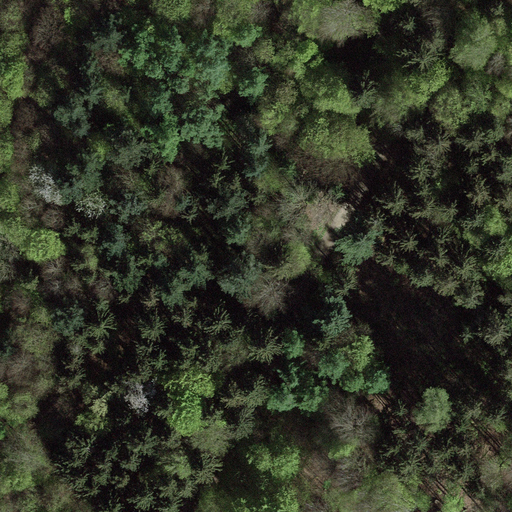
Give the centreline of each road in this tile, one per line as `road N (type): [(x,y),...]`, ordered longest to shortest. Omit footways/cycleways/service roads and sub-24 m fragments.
road 1 (track): [(382,0),(394,101),(387,135),(231,445),(186,511)]
road 2 (track): [(290,0),(274,78),(215,120),(99,160),(67,188),(0,283)]
